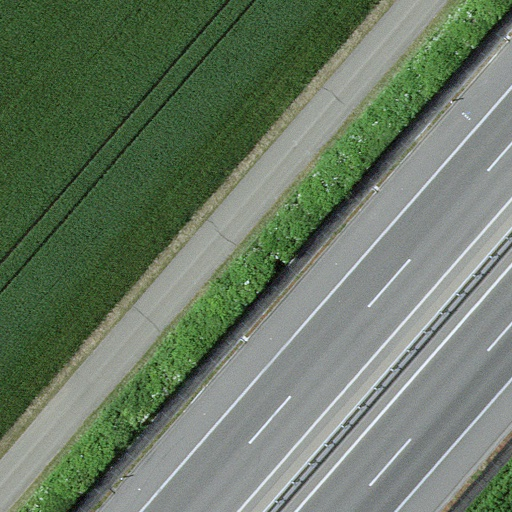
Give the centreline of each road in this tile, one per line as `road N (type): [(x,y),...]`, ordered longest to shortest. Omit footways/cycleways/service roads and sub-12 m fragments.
road 1 (track): [(0,489),(424,0)]
road 2 (motorway): [(511,142),(189,511)]
road 3 (motorway): [(347,511),(511,323)]
